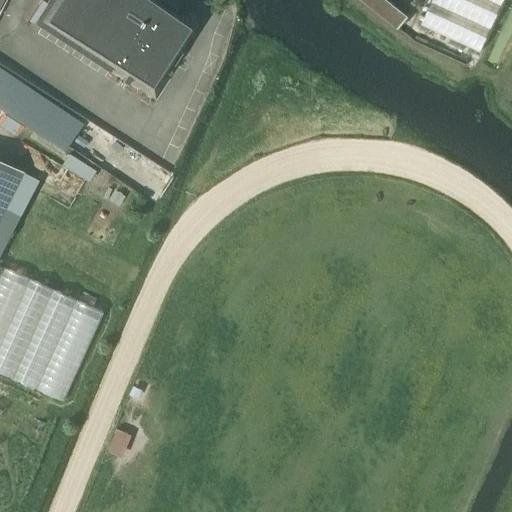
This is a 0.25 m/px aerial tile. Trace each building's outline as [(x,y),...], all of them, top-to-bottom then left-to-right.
[(58,0),(54,6),(45,0),(42,0),(30,21),(41,27),(48,16),(116,60),(109,70),(155,100),(169,79),(159,73),(191,24),(174,13),(180,3),(175,0),(58,0)] [(364,0),(398,27),(409,14),(392,0),(364,0)] [(0,66),(0,109),(22,123),(41,94),(0,66)] [(69,154),(64,163),(89,177),(94,169),(69,154)] [(0,201),(17,168),(0,158),(0,201)] [(117,426),(107,449),(123,455),(132,432),(117,426)]
